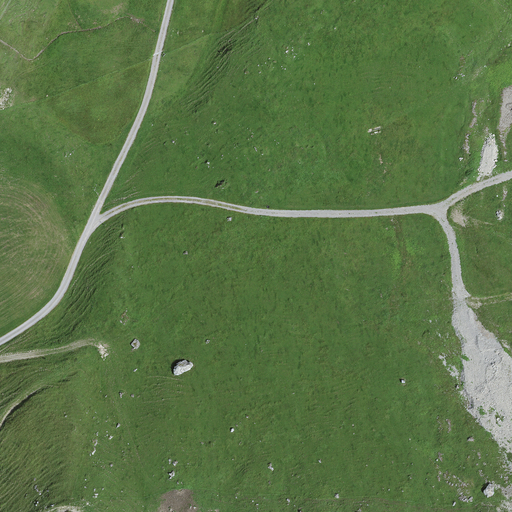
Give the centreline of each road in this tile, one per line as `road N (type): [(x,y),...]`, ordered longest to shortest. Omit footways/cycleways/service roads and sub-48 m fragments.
road 1 (track): [(511,163),(471,171),(441,207),(272,212),(168,197),(116,207),(90,223),(56,300),(0,341)]
road 2 (track): [(90,223),(149,92),(172,0)]
